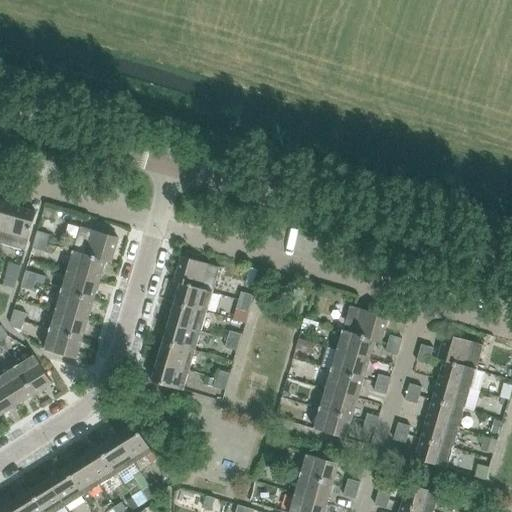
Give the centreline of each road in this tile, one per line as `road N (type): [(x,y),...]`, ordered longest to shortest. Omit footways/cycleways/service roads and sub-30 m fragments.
road 1 (tertiary): [(511,267),(168,168)]
road 2 (residential): [(0,460),(102,396),(153,221)]
road 3 (residential): [(422,304),(153,221)]
road 4 (residential): [(362,511),(422,304)]
road 5 (tertiary): [(168,168),(0,117)]
road 6 (residential): [(0,176),(153,221)]
